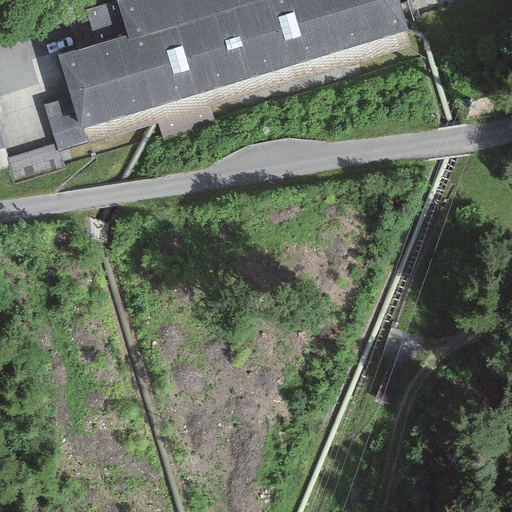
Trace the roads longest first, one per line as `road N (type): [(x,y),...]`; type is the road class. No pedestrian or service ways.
road 1 (tertiary): [(0,213),(511,130)]
road 2 (track): [(511,308),(437,358),(410,389),(375,511)]
